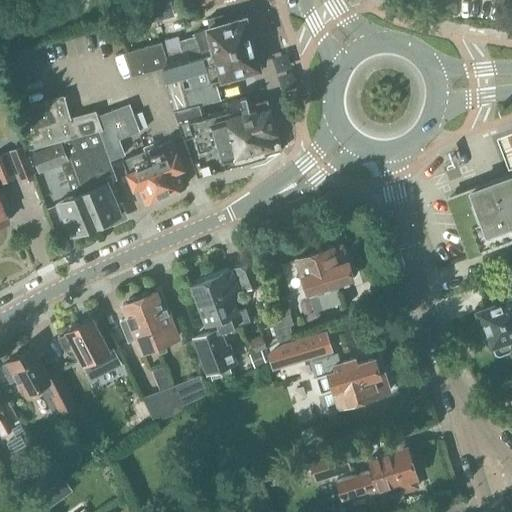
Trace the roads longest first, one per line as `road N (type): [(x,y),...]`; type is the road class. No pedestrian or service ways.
road 1 (residential): [(0,318),(275,191)]
road 2 (residential): [(448,378),(406,244),(388,151)]
road 3 (residential): [(489,511),(448,378)]
